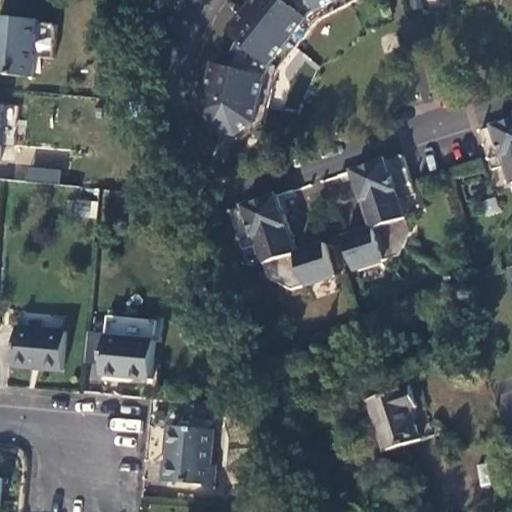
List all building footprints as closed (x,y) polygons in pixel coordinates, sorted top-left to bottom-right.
[(356,0),(289,0),(286,4),(280,0),(254,0),(226,34),(245,51),(239,62),(241,63),(238,70),(210,65),(201,108),(198,113),(204,123),(205,122),(212,135),(234,139),(259,125),(271,76),(312,22),(356,0)] [(0,17),(0,74),(30,77),(32,60),(35,26),(36,22),(0,17)] [(51,28),(35,26),(32,60),(48,61),(51,28)] [(299,51),(279,75),(300,91),(319,67),(299,51)] [(17,108),(0,106),(0,144),(13,146),(17,108)] [(503,166),(507,182),(511,180),(511,120),(474,132),(488,171),(503,166)] [(340,238),(341,240),(402,219),(397,202),(411,197),(397,157),(350,172),(368,228),(340,238)] [(58,171),(24,167),(23,181),(57,184),(58,171)] [(159,219),(181,216),(175,196),(159,195),(159,219)] [(253,247),(260,269),(321,247),(320,244),(292,252),(273,197),(224,213),(238,251),(253,247)] [(74,217),(96,217),(96,201),(74,201),(74,217)] [(406,232),(402,219),(341,240),(349,271),(391,258),(406,232)] [(331,277),(321,247),(260,269),(264,280),(287,291),(331,277)] [(155,318),(105,314),(100,372),(149,378),(155,318)] [(65,329),(16,323),(13,364),(61,368),(65,329)] [(409,409),(416,407),(409,387),(367,401),(384,454),(418,441),(409,409)] [(160,477),(212,482),(214,462),(208,461),(211,427),(169,423),(165,457),(163,457),(160,477)]
